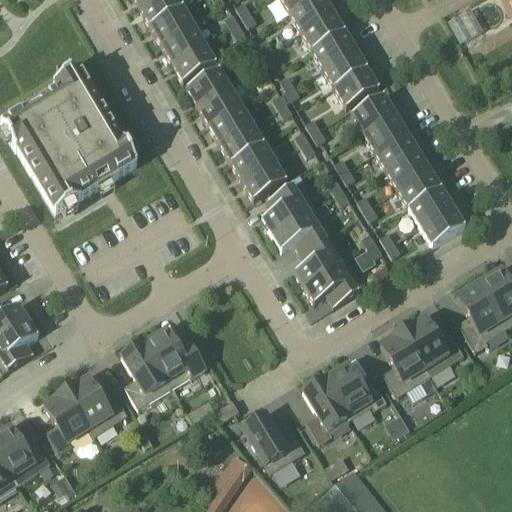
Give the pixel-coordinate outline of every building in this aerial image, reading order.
[(160,0),(130,0),(138,13),(160,0)] [(160,0),(138,13),(149,32),(182,13),(174,0),(160,0)] [(208,0),(213,9),(222,3),(220,0),(208,0)] [(278,1),(289,19),(321,0),(277,0),(278,0),(278,1)] [(321,0),(289,19),(300,38),(333,19),(322,0),(321,0)] [(502,6),(460,27),(473,51),(495,39),(497,42),(511,34),(511,9),(508,2),(502,6)] [(250,18),(244,8),(235,13),(241,24),(250,18)] [(182,13),(149,32),(160,51),(193,32),(182,13)] [(241,24),(247,34),(256,28),(250,18),(241,24)] [(311,56),(312,57),(344,38),(344,37),(333,19),(300,38),(301,38),(311,56)] [(223,26),(229,36),(238,30),(232,20),(223,26)] [(229,36),(235,46),(244,40),(238,30),(229,36)] [(160,51),(171,70),(204,51),(193,32),(160,51)] [(344,38),(312,57),(323,76),(356,57),(344,38)] [(257,50),(263,61),(272,55),(266,45),(257,50)] [(215,70),(204,51),(171,70),(182,89),(215,70)] [(269,71),(278,65),(272,55),(263,61),(269,71)] [(334,94),(335,95),(367,76),(356,57),(323,76),(334,94)] [(255,79),(264,74),(258,64),(249,69),(255,79)] [(270,84),(264,74),(255,79),(261,89),(270,84)] [(135,171),(78,75),(53,90),(56,97),(0,129),(0,130),(53,220),(79,205),(78,204),(135,171)] [(185,94),(197,113),(229,94),(218,75),(185,94)] [(379,95),(367,76),(335,95),(346,114),(379,95)] [(279,88),(285,98),(295,92),(289,82),(279,88)] [(300,101),(295,92),(285,98),(284,99),(289,107),(300,101)] [(240,112),(229,94),(197,113),(208,132),(240,112)] [(286,109),(287,108),(282,100),(271,106),(276,115),(286,109)] [(383,101),(350,121),(361,140),(394,120),(383,101)] [(282,125),(292,120),(286,109),(276,115),(282,125)] [(208,132),(219,151),(252,131),(240,112),(208,132)] [(361,140),(373,159),(406,139),(394,120),(361,140)] [(304,130),(310,140),(320,135),(314,124),(304,130)] [(263,150),(252,131),(219,151),(230,170),(263,150)] [(320,135),(310,140),(317,150),(326,145),(320,135)] [(293,143),(299,153),(308,148),(302,138),(293,143)] [(418,158),(406,139),(373,159),(385,178),(418,158)] [(299,153),(305,163),(315,158),(308,148),(299,153)] [(274,169),(263,150),(230,170),(241,188),(274,169)] [(385,178),(397,197),(429,177),(418,158),(385,178)] [(343,165),(334,170),(340,180),(349,175),(343,165)] [(241,188),(253,207),(285,188),(274,169),(241,188)] [(340,180),(346,190),(355,185),(349,175),(340,180)] [(397,197),(408,216),(441,195),(429,177),(397,197)] [(334,202),(343,197),(336,187),(327,192),(334,202)] [(292,190),(266,206),(273,217),(261,225),(271,241),(308,217),(292,190)] [(408,216),(420,235),(453,214),(441,195),(408,216)] [(334,202),(340,213),(349,207),(343,197),(334,202)] [(356,207),(362,217),(371,212),(365,201),(356,207)] [(378,222),(371,212),(362,217),(369,227),(378,222)] [(453,214),(420,235),(432,253),(464,233),(453,214)] [(271,241),(281,257),(293,249),(299,260),(325,244),(308,217),(271,241)] [(394,248),(388,238),(379,244),(385,254),(394,248)] [(360,246),(366,256),(375,250),(369,240),(360,246)] [(332,257),(325,244),(299,260),(306,271),(294,278),(304,295),(341,271),(332,257)] [(385,254),(391,264),(400,259),(394,248),(385,254)] [(366,256),(372,266),(382,260),(375,250),(366,256)] [(304,295),(314,310),(326,303),(333,314),(358,298),(341,271),(304,295)] [(511,294),(500,276),(478,289),(506,335),(511,331),(511,294)] [(485,348),(506,335),(478,289),(456,303),(468,323),(457,330),(475,359),(487,351),(485,348)] [(0,309),(0,343),(28,326),(17,310),(5,318),(0,309)] [(401,337),(429,383),(463,362),(449,340),(438,346),(424,324),(412,331),(411,331),(401,337)] [(33,361),(25,350),(38,342),(36,339),(39,337),(33,327),(29,329),(28,326),(0,343),(0,378),(1,381),(33,361)] [(166,336),(143,350),(170,395),(204,375),(191,354),(181,361),(166,336)] [(396,403),(429,383),(401,337),(391,343),(392,344),(379,351),(393,374),(382,381),(396,403)] [(137,415),(170,395),(143,350),(141,351),(141,350),(121,362),(135,386),(123,393),(137,415)] [(347,371),(323,386),(348,427),(371,413),(374,417),(386,409),(372,387),(361,394),(347,371)] [(75,391),(65,397),(93,443),(127,422),(113,399),(101,406),(87,384),(75,392),(75,391)] [(348,427),(323,386),(322,385),(302,398),(316,421),(305,428),(319,451),(332,443),(330,440),(349,428),(348,427)] [(90,445),(93,443),(65,397),(55,404),(41,413),(53,433),(42,441),(56,463),(69,455),(65,449),(85,437),(90,445)] [(210,420),(215,418),(208,407),(186,420),(193,431),(208,421),(210,420)] [(232,407),(215,418),(210,420),(208,421),(217,431),(238,418),(232,407)] [(266,421),(242,434),(269,480),(304,459),(283,425),(272,432),(266,421)] [(10,433),(0,439),(0,466),(17,492),(50,471),(35,448),(24,455),(10,433)] [(145,439),(138,443),(144,454),(151,449),(145,439)] [(234,462),(200,511),(199,511),(219,511),(228,499),(233,498),(250,474),(234,462)] [(0,503),(17,492),(0,466),(0,503)] [(332,468),(324,473),(331,484),(339,479),(332,468)] [(383,511),(354,475),(315,507),(319,511),(383,511)] [(62,500),(65,498),(68,502),(76,497),(65,481),(54,487),(50,490),(58,503),(62,500)]
